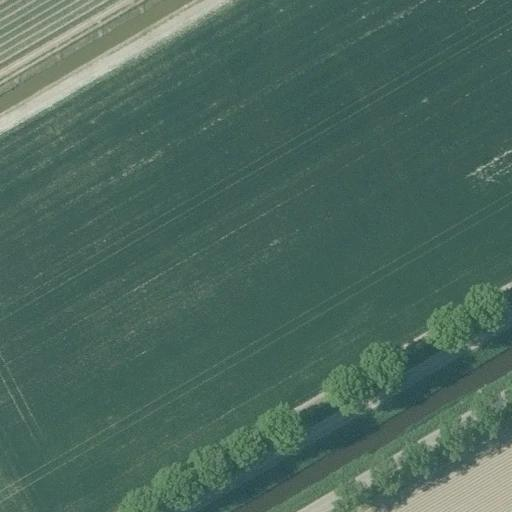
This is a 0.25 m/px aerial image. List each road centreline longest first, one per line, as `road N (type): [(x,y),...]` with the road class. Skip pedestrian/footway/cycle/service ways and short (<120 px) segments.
road 1 (unclassified): [(511,326),(179,511)]
road 2 (unclassified): [(313,511),(511,396)]
